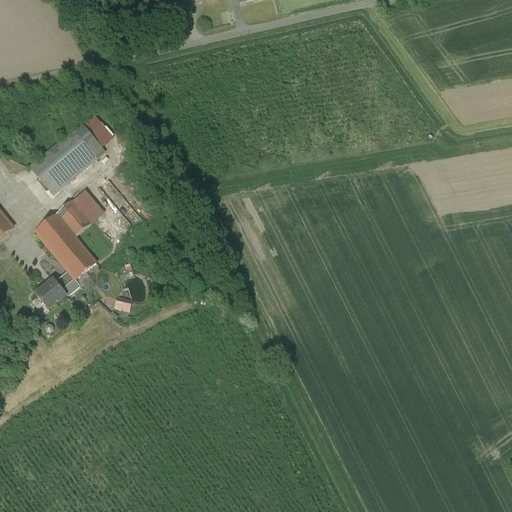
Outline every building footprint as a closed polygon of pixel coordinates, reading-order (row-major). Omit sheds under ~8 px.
[(75,133),(31,170),(53,197),(97,160),(75,133)] [(145,226),(114,185),(107,190),(123,212),(122,213),(136,232),(145,226)] [(73,203),(36,234),(68,274),(75,282),(76,283),(97,265),(75,240),(92,226),(73,203)] [(0,213),(0,241),(13,230),(0,213)] [(68,274),(56,284),(54,281),(53,282),(54,282),(43,291),(43,290),(36,296),(48,311),(66,296),(63,292),(75,282),(68,274)] [(75,282),(63,292),(66,296),(67,296),(70,297),(80,288),(76,283),(75,282)] [(130,314),(132,302),(117,299),(115,311),(130,314)]
